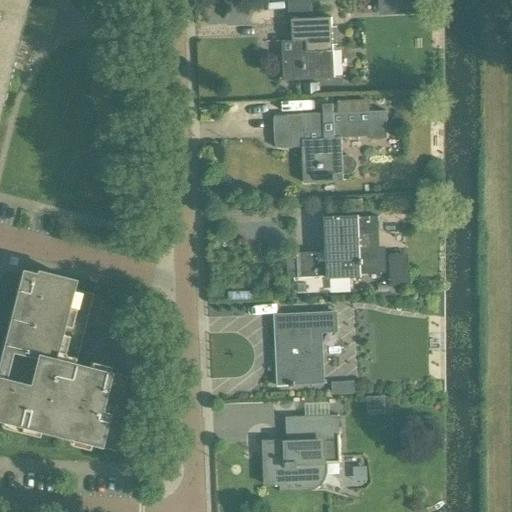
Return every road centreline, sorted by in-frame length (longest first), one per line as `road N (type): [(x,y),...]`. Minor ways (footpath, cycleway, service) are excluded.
road 1 (residential): [(181,285),(168,0)]
road 2 (residential): [(193,511),(181,285)]
road 3 (unclassified): [(181,285),(0,240)]
road 4 (residential): [(147,511),(0,504)]
